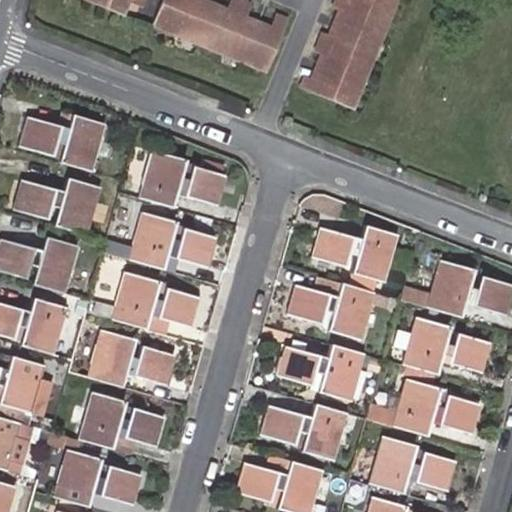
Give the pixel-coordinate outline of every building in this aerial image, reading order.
[(97,0),(124,11),(128,0),(141,0),(143,1),(143,0),(97,0)] [(247,54),(256,58),(271,22),(246,11),(250,0),(229,0),(228,4),(217,0),(161,0),(155,17),(176,25),(200,35),(223,45),(247,54)] [(332,0),(332,1),(339,4),(344,6),(334,31),(329,30),(322,27),(315,45),(321,48),(326,50),(316,75),(311,73),(304,71),(299,82),(348,102),(357,82),(366,61),(375,39),(384,15),(390,0),(332,0)] [(398,0),(390,0),(384,15),(391,18),(398,0)] [(339,4),(329,30),(334,31),(344,6),(339,4)] [(256,58),(267,62),(282,26),(287,13),(277,9),(271,22),(256,58)] [(391,18),(384,15),(375,39),(381,42),(391,18)] [(176,25),(155,17),(152,23),(173,31),(176,25)] [(198,41),(200,35),(176,25),(173,31),(198,41)] [(221,50),(223,45),(200,35),(198,41),(221,50)] [(381,42),(375,39),(366,61),(372,63),(381,42)] [(221,50),(244,60),(247,54),(223,45),(221,50)] [(321,48),(311,73),(316,75),(326,50),(321,48)] [(244,60),(254,63),(256,58),(247,54),(244,60)] [(256,58),(254,63),(265,68),(267,62),(256,58)] [(372,63),(366,61),(357,82),(363,85),(372,63)] [(363,85),(357,82),(348,102),(355,105),(363,85)] [(15,155),(46,163),(48,154),(58,157),(56,166),(54,172),(88,181),(100,134),(67,124),(63,138),(22,127),(15,155)] [(183,168),(149,159),(135,207),(169,217),(173,202),(214,213),(223,183),(190,174),(185,188),(178,186),(183,168)] [(94,196),(60,187),(56,202),(14,190),(6,218),(38,227),(41,217),(51,220),(47,234),(81,244),(94,196)] [(173,233),(139,223),(125,269),(159,279),(164,264),(206,276),(214,247),(181,238),(178,249),(169,246),(173,233)] [(394,244),(360,234),(356,248),(315,236),(306,265),(338,275),(341,264),(351,267),(346,282),(380,292),(394,244)] [(36,259),(0,249),(0,278),(20,284),(22,275),(31,277),(27,292),(60,301),(73,255),(40,246),(36,259)] [(472,279),(438,269),(428,304),(400,296),(397,308),(424,316),(458,327),(462,313),(504,326),(511,299),(511,296),(479,287),(477,296),(468,293),(472,279)] [(157,289),(123,280),(112,317),(85,310),(82,321),(143,338),(160,343),(164,329),(189,336),(198,305),(164,296),(162,305),(153,302),(157,289)] [(307,297),(292,292),(283,321),(314,331),(318,319),(327,322),(322,337),(355,348),(370,300),(337,290),(311,282),(307,297)] [(16,305),(13,317),(23,319),(26,307),(16,305)] [(0,344),(5,345),(8,337),(17,339),(13,354),(47,364),(60,316),(26,306),(26,307),(23,319),(13,317),(0,313),(0,344)] [(437,370),(446,372),(477,381),(485,352),(454,343),(452,350),(443,348),(447,335),(414,325),(409,342),(397,339),(393,352),(405,356),(400,373),(434,383),(437,370)] [(132,348),(98,338),(85,387),(119,396),(122,382),(164,394),(172,363),(139,354),(136,365),(128,363),(132,348)] [(324,365),(284,353),(275,381),(307,391),(310,380),(318,383),(314,397),(347,408),(361,361),(328,351),(324,365)] [(0,414),(39,425),(49,389),(36,386),(40,373),(6,364),(3,377),(0,376),(0,414)] [(428,428),(437,431),(469,440),(478,412),(445,402),(443,411),(434,409),(438,395),(405,385),(395,418),(368,410),(364,424),(424,442),(428,428)] [(119,423),(123,409),(89,400),(76,448),(110,457),(114,443),(156,455),(164,426),(130,417),(128,426),(119,423)] [(346,418),(311,407),(307,422),(267,410),(258,439),(290,448),(294,436),(302,439),(297,455),(331,466),(346,418)] [(0,478),(17,483),(30,434),(0,425),(0,478)] [(414,450),(381,441),(366,489),(424,506),(428,492),(445,497),(454,467),(421,458),(419,468),(409,465),(414,450)] [(99,468),(64,458),(51,506),(71,511),(86,511),(89,503),(122,511),(130,511),(139,483),(106,474),(102,488),(94,486),(99,468)] [(275,475),(242,466),(234,495),(266,505),(269,495),(278,497),(273,511),(310,511),(321,475),(288,464),(279,462),(275,475)] [(0,511),(6,511),(11,495),(0,492),(0,511)] [(404,511),(406,508),(372,498),(367,511),(404,511)]
